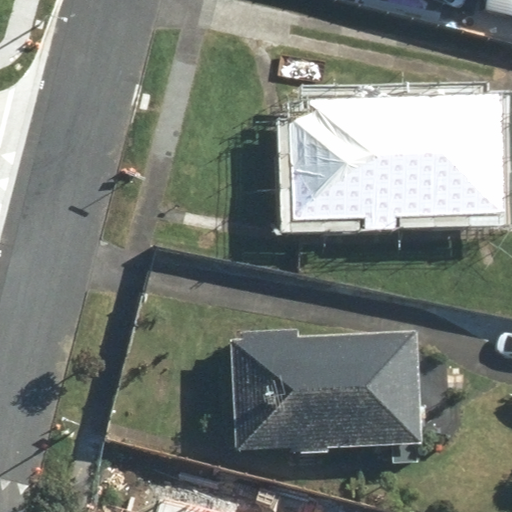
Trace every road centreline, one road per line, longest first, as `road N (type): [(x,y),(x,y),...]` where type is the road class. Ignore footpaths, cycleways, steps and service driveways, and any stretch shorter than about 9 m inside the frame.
road 1 (residential): [(0,417),(69,160)]
road 2 (residential): [(69,160),(109,0)]
